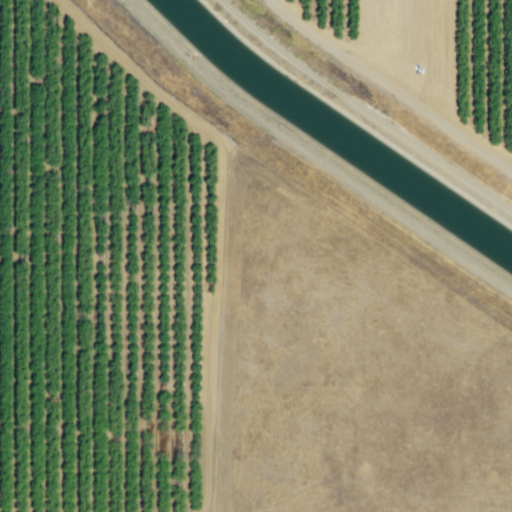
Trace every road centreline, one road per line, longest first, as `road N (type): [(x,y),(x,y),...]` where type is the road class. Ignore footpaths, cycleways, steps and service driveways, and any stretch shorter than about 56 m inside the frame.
road 1 (track): [(202,511),(221,149),(60,0)]
road 2 (track): [(273,0),(511,171)]
